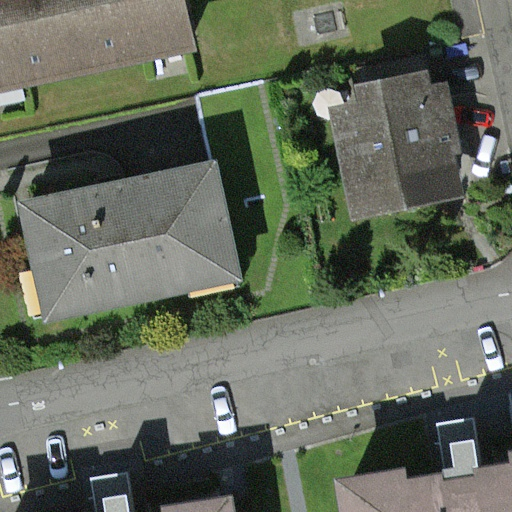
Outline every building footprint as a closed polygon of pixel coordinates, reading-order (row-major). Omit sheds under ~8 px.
[(0,0),(0,98),(184,61),(171,0),(0,0)] [(341,94),(362,226),(469,209),(448,77),(341,94)] [(22,201),(37,318),(237,293),(222,175),(22,201)] [(511,511),(511,465),(349,491),(352,511),(511,511)] [(234,511),(232,501),(169,511),(234,511)]
